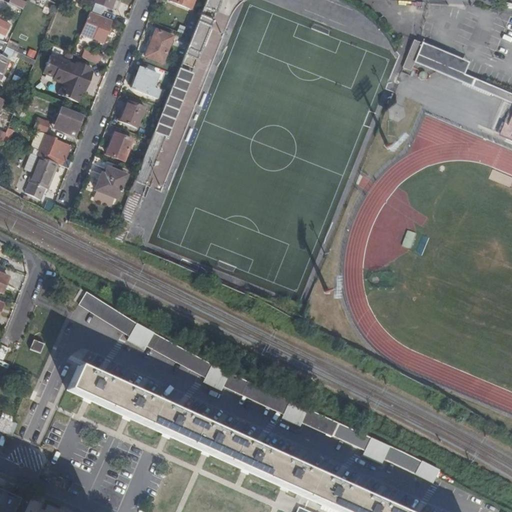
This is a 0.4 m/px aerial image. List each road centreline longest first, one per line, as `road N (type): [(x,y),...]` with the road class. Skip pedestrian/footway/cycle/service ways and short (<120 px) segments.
road 1 (residential): [(0,464),(8,468),(70,333),(81,330),(486,511)]
road 2 (residential): [(65,207),(142,0)]
road 3 (residential): [(0,239),(34,256),(37,276),(12,342)]
